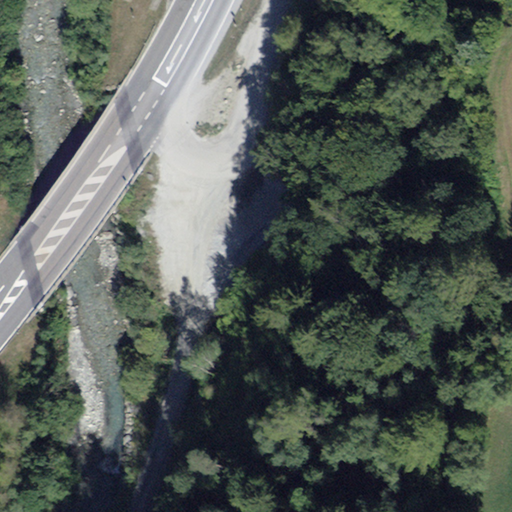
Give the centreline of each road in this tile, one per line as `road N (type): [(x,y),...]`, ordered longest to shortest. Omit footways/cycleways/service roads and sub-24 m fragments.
road 1 (track): [(290,0),(233,133),(203,320),(119,511)]
road 2 (primary): [(0,293),(172,47),(194,0)]
